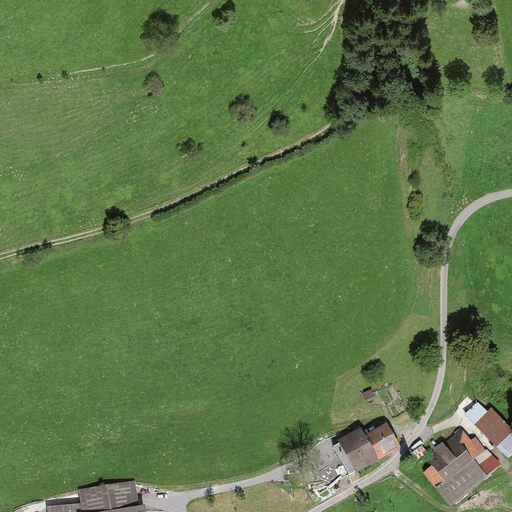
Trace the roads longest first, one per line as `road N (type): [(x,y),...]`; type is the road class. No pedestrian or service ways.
road 1 (track): [(0,258),(149,215),(324,132),(363,78),(373,13),(387,0)]
road 2 (residential): [(511,192),(478,203),(453,231),(440,378),(420,428),(382,471),(316,511)]
road 3 (track): [(158,504),(325,452)]
road 4 (track): [(174,511),(123,490),(27,511)]
road 5 (track): [(511,509),(443,508),(388,466)]
